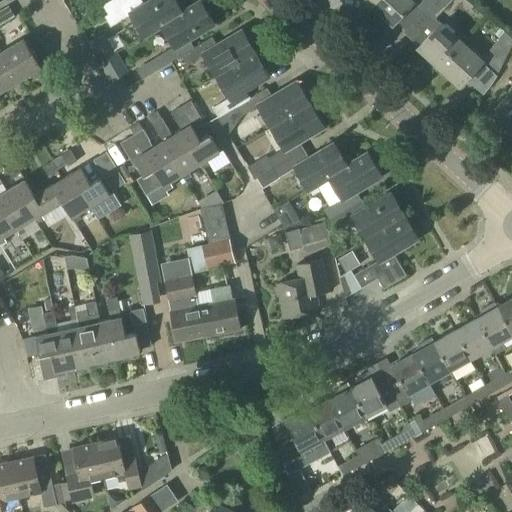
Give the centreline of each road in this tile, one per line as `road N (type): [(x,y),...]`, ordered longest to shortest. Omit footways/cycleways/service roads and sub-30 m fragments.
road 1 (residential): [(24,426),(328,345),(511,238)]
road 2 (secondary): [(511,226),(276,0)]
